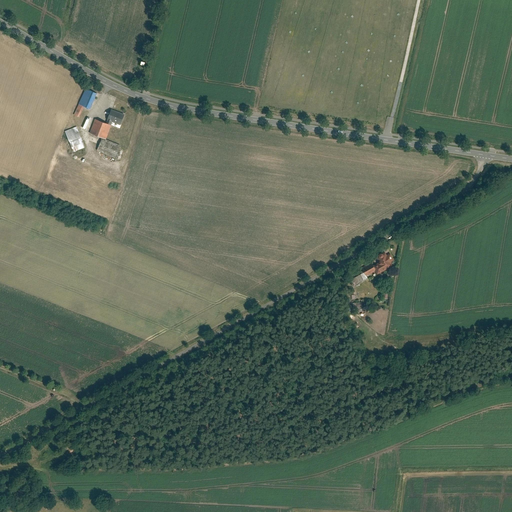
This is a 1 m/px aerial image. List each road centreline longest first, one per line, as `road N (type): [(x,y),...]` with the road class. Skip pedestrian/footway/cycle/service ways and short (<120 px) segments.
road 1 (residential): [(0,454),(456,194),(486,154)]
road 2 (tertiary): [(486,154),(156,101),(0,22)]
